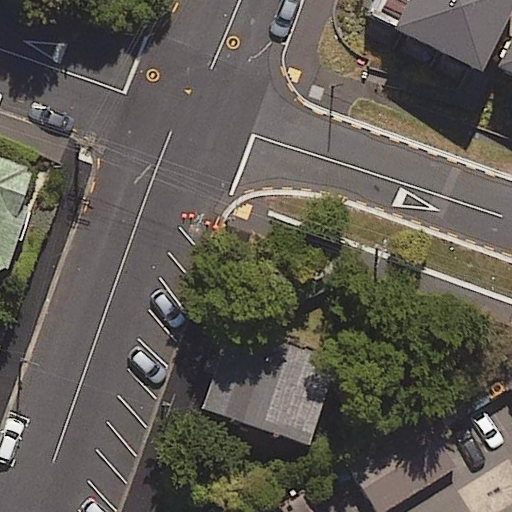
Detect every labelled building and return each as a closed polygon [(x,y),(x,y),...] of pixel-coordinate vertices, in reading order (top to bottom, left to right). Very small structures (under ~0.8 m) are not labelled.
[(511,10),(511,0),(375,0),(369,13),(373,14),(403,30),(441,49),(479,68),(483,70),(511,10)] [(511,44),(502,67),(511,72),(511,44)] [(0,277),(5,275),(26,213),(20,211),(31,177),(0,166),(0,277)] [(0,314),(0,359),(0,360),(18,323),(0,314)] [(228,320),(200,404),(305,439),(333,355),(317,349),(249,327),(228,320)] [(489,398),(474,376),(437,401),(451,423),(489,398)] [(426,415),(345,465),(374,511),(385,511),(459,466),(426,415)] [(317,511),(301,491),(274,511),(275,511),(317,511)]
